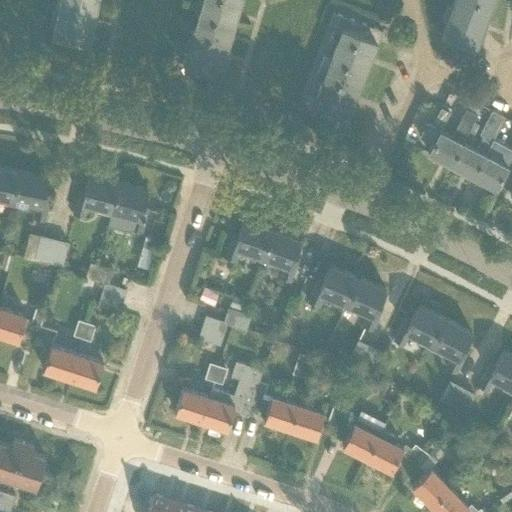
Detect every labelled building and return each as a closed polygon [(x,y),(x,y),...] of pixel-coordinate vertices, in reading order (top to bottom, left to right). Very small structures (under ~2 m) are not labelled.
[(93,22),(97,2),(89,0),(59,0),(56,14),(93,22)] [(201,0),(201,4),(237,14),(241,0),(201,0)] [(484,27),(491,7),(473,0),(453,0),(448,13),(484,27)] [(195,24),(231,35),(237,14),(201,4),(195,24)] [(342,27),(334,47),(369,60),(377,40),(378,41),(382,30),(333,11),(328,22),(342,27)] [(476,47),(484,27),(448,13),(441,33),(476,47)] [(89,43),(93,22),(56,14),(52,35),(89,43)] [(195,24),(189,45),(225,55),(231,35),(195,24)] [(189,45),(183,65),(219,76),(225,55),(189,45)] [(361,80),(369,60),(334,47),(326,67),(361,80)] [(354,100),(361,80),(326,67),(319,87),(354,100)] [(346,120),(354,100),(319,87),(311,107),(346,120)] [(449,110),(441,105),(433,119),(442,124),(449,110)] [(492,138),(498,128),(504,116),(492,109),(480,133),(483,135),(476,149),(464,142),(452,164),(472,175),(492,138)] [(440,130),(428,152),(452,164),(464,142),(475,121),(463,115),(452,136),(440,130)] [(511,148),(492,138),(472,175),(496,187),(507,165),(509,161),(511,162),(511,148)] [(0,196),(12,199),(18,170),(0,166),(0,196)] [(18,170),(12,199),(36,203),(34,216),(45,218),(49,195),(44,194),(47,175),(18,170)] [(87,203),(111,209),(118,180),(89,173),(84,191),(79,190),(73,213),(84,216),(87,203)] [(118,180),(111,209),(134,215),(131,228),(141,230),(147,207),(142,206),(147,188),(118,180)] [(235,260),(239,247),(262,256),(272,228),(244,218),(238,235),(233,233),(225,256),(235,260)] [(300,238),(272,228),(262,256),(285,264),(280,276),(290,280),(299,257),(294,256),(300,238)] [(42,234),(38,257),(49,259),(54,236),(42,234)] [(69,239),(54,236),(49,259),(65,262),(69,239)] [(14,259),(11,270),(17,271),(22,268),(24,262),(14,259)] [(86,276),(105,282),(107,283),(112,269),(91,262),(86,276)] [(318,305),(324,293),(346,303),(358,276),(330,264),(323,281),(318,278),(308,301),(318,305)] [(385,287),(358,276),(346,303),(368,312),(363,324),(373,329),(382,307),(378,304),(385,287)] [(122,300),(126,289),(107,283),(105,282),(102,293),(122,300)] [(119,311),(122,300),(102,293),(98,304),(119,311)] [(445,317),(419,303),(410,320),(405,317),(394,338),(404,344),(410,332),(431,343),(445,317)] [(0,332),(18,339),(26,314),(0,305),(0,332)] [(228,307),(224,321),(226,321),(245,328),(250,314),(228,307)] [(45,310),(37,308),(32,321),(41,323),(45,310)] [(206,315),(202,326),(223,332),(226,321),(224,321),(206,315)] [(431,343),(453,355),(447,366),(456,371),(467,350),(463,348),(471,331),(445,317),(431,343)] [(82,336),(86,322),(79,320),(74,334),(82,336)] [(86,322),(82,336),(90,339),(95,325),(86,322)] [(219,343),(223,332),(202,326),(199,337),(219,343)] [(358,340),(349,360),(362,366),(370,346),(358,340)] [(51,343),(43,368),(69,376),(77,351),(51,343)] [(383,352),(370,346),(362,366),(374,371),(383,352)] [(488,389),(494,378),(511,387),(511,354),(504,349),(494,365),(490,363),(478,384),(488,389)] [(103,360),(77,351),(69,376),(95,385),(103,360)] [(199,375),(205,356),(194,352),(187,371),(199,375)] [(270,400),(264,419),(290,427),(298,402),(265,392),(268,383),(259,380),(262,368),(236,359),(231,374),(239,377),(234,393),(211,386),(208,394),(200,419),(226,427),(233,408),(248,413),(254,395),(270,400)] [(218,365),(209,362),(205,377),(213,380),(216,371),(218,365)] [(216,371),(213,380),(222,382),(226,367),(218,365),(216,371)] [(450,379),(439,399),(451,405),(462,385),(450,379)] [(474,392),(462,385),(451,405),(463,412),(474,392)] [(208,394),(183,386),(174,411),(200,419),(208,394)] [(298,402),(290,427),(315,435),(323,411),(298,402)] [(328,420),(336,423),(340,410),(332,407),(328,420)] [(344,425),(351,427),(342,444),(367,457),(378,434),(385,422),(360,408),(357,414),(348,412),(344,425)] [(340,410),(336,423),(344,425),(348,412),(340,410)] [(400,452),(406,457),(414,446),(408,441),(404,446),(378,434),(367,457),(391,469),(400,452)] [(0,474),(11,478),(23,441),(13,438),(11,444),(0,440),(0,474)] [(11,478),(35,486),(45,456),(31,451),(34,444),(23,441),(11,478)] [(406,457),(413,462),(421,451),(414,446),(406,457)] [(421,451),(413,462),(419,467),(428,456),(421,451)] [(419,467),(425,471),(412,484),(431,504),(449,486),(430,466),(434,461),(428,456),(419,467)] [(449,486),(431,504),(438,511),(461,511),(468,505),(449,486)] [(10,511),(15,494),(7,492),(1,508),(10,511)] [(170,511),(174,500),(152,492),(145,511),(170,511)] [(174,500),(170,511),(194,511),(196,507),(174,500)]
